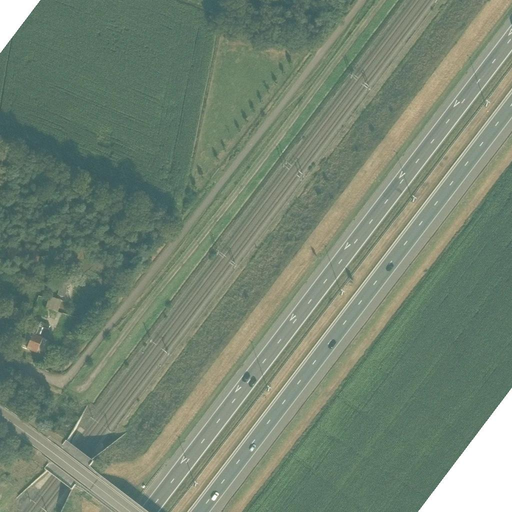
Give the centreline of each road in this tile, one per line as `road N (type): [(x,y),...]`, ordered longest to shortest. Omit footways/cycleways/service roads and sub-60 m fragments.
road 1 (motorway): [(511,39),(149,511)]
road 2 (unclassified): [(362,0),(66,379),(0,356)]
road 3 (motorway): [(204,511),(511,111)]
road 4 (unclassified): [(0,414),(129,511)]
